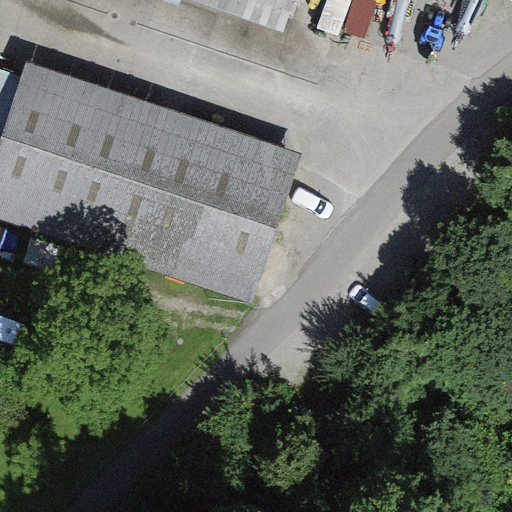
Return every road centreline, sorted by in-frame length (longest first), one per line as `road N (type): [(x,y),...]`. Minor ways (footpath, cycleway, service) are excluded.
road 1 (residential): [(511,88),(89,511)]
road 2 (unknown): [(440,160),(301,99)]
